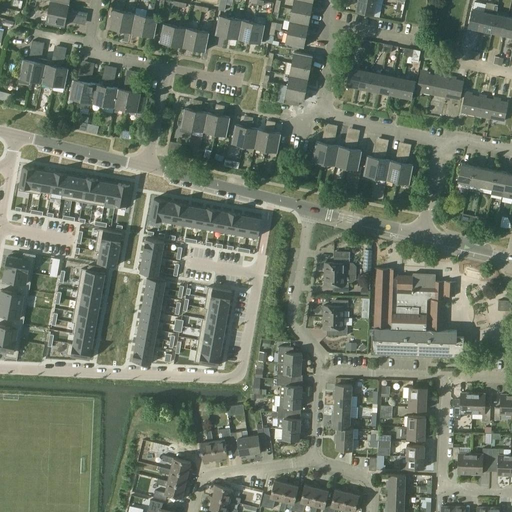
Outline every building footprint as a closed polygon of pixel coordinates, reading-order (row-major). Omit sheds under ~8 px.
[(48,12),(66,15),(68,4),(51,0),(49,9),(48,12)] [(293,0),(292,10),(310,14),(313,2),(300,0),(293,0)] [(358,0),(356,11),(374,15),(377,4),(359,0),(358,0)] [(496,15),(498,7),(494,6),(493,11),(485,10),(484,13),(480,31),(492,33),(496,15)] [(108,28),(120,30),(124,12),(112,10),(108,28)] [(290,21),(308,25),(310,14),(292,10),(290,21)] [(468,28),(480,31),(484,13),(472,10),(468,28)] [(46,23),(64,27),(66,15),(48,12),(48,13),(46,23)] [(120,30),(131,33),(135,14),(124,12),(120,30)] [(131,33),(142,35),(146,17),(135,14),(131,33)] [(492,33),(504,36),(508,18),(496,15),(492,33)] [(215,35),(227,37),(230,18),(219,16),(215,35)] [(142,35),(154,37),(158,19),(146,17),(142,35)] [(227,37),(238,39),(242,21),(230,18),(227,37)] [(238,39),(249,41),(253,23),(242,21),(238,39)] [(287,32),(306,36),(308,25),(290,21),(287,32)] [(249,41),(261,44),(265,25),(253,23),(249,41)] [(160,42),(171,45),(175,26),(163,24),(160,42)] [(171,45),(182,47),(186,29),(175,26),(171,45)] [(182,47),(194,49),(197,31),(186,29),(182,47)] [(194,49),(205,51),(209,33),(197,31),(194,49)] [(285,44),(304,48),(306,36),(287,32),(285,44)] [(30,84),(39,42),(32,40),(28,60),(23,59),(19,77),(29,79),(28,84),(30,84)] [(32,80),(41,82),(46,60),(41,59),(44,43),(39,42),(30,84),(31,85),(32,80)] [(291,64),(310,68),(312,56),(294,52),(291,64)] [(50,88),(52,89),(57,66),(55,66),(57,56),(53,55),(52,61),(46,60),(41,82),(51,84),(50,88)] [(289,75),(308,79),(310,68),(291,64),(289,75)] [(52,89),(54,89),(55,85),(64,87),(68,68),(57,66),(52,89)] [(347,86),(358,89),(361,70),(351,68),(347,86)] [(358,89),(368,91),(372,72),(361,70),(358,89)] [(431,92),(435,75),(428,74),(428,72),(420,70),(417,89),(423,90),(422,93),(431,94),(431,92)] [(69,98),(81,100),(87,72),(80,71),(78,80),(72,79),(69,98)] [(91,109),(92,103),(96,84),(90,83),(92,73),(87,72),(81,100),(79,107),(91,109)] [(379,93),(382,74),(372,72),(368,91),(379,93)] [(445,95),(449,78),(442,77),(442,74),(435,73),(435,75),(431,92),(437,93),(437,95),(445,97),(445,95)] [(379,93),(389,95),(393,76),(382,74),(379,93)] [(100,109),(102,109),(107,86),(105,86),(107,76),(103,75),(101,85),(96,84),(92,103),(101,105),(100,109)] [(287,86),(305,90),(308,79),(289,75),(287,86)] [(389,95),(400,97),(403,78),(393,76),(389,95)] [(456,77),(449,76),(449,78),(445,95),(451,96),(451,98),(459,100),(462,81),(455,80),(456,77)] [(105,105),(114,107),(118,88),(113,87),(115,78),(110,77),(108,87),(107,86),(102,109),(104,110),(105,105)] [(400,97),(410,99),(414,81),(403,78),(400,97)] [(122,113),(124,114),(129,91),(131,81),(125,80),(123,90),(118,88),(114,107),(123,109),(122,113)] [(135,117),(143,118),(147,98),(140,96),(141,93),(135,92),(137,82),(131,81),(129,91),(124,114),(126,114),(127,110),(136,112),(135,117)] [(284,103),(298,106),(299,101),(303,101),(305,90),(287,86),(285,98),(284,103)] [(476,113),(479,97),(471,95),(472,93),(465,92),(461,110),(467,112),(467,114),(475,116),(476,113)] [(490,116),(493,100),(486,98),(486,96),(479,95),(479,97),(476,113),(482,115),(481,117),(489,119),(490,116)] [(503,122),(507,102),(500,101),(500,99),(493,97),(493,100),(490,116),(496,117),(495,120),(503,122)] [(196,111),(184,108),(181,126),(180,131),(191,134),(192,129),(196,111)] [(192,129),(203,131),(207,113),(196,111),(192,129)] [(203,131),(214,133),(218,115),(207,113),(203,131)] [(99,125),(86,122),(87,116),(82,115),(79,128),(97,132),(99,125)] [(214,133),(226,136),(230,118),(218,115),(214,133)] [(232,143),(243,145),(247,125),(236,123),(232,143)] [(243,145),(254,147),(258,127),(247,125),(243,145)] [(254,147),(266,149),(270,129),(258,127),(254,147)] [(270,129),(266,149),(277,152),(281,132),(270,129)] [(312,160),(324,163),(328,144),(316,141),(312,160)] [(324,163),(335,165),(339,146),(328,144),(324,163)] [(335,165),(346,167),(350,148),(339,146),(335,165)] [(346,167),(358,169),(362,151),(350,148),(346,167)] [(375,177),(379,159),(367,156),(363,175),(375,177)] [(386,179),(390,161),(379,159),(375,177),(386,179)] [(386,179),(397,182),(401,163),(390,161),(386,179)] [(397,182),(409,184),(413,166),(401,163),(397,182)] [(469,184),(473,165),(461,163),(457,181),(469,184)] [(484,168),(473,165),(469,184),(480,186),(484,168)] [(23,166),(19,186),(24,186),(30,188),(34,169),(34,168),(31,168),(23,166)] [(484,168),(480,186),(491,188),(495,170),(484,168)] [(34,169),(30,188),(35,188),(41,189),(44,170),(37,169),(34,169)] [(44,170),(41,189),(46,190),(52,191),(55,172),(52,172),(44,170)] [(495,170),(491,188),(490,194),(501,196),(502,196),(506,172),(495,170)] [(55,172),(52,191),(54,192),(62,193),(66,174),(58,172),(55,172)] [(511,173),(506,172),(502,196),(511,197),(511,173)] [(66,174),(62,193),(65,194),(73,195),(76,176),(68,175),(66,174)] [(76,176),(73,195),(81,197),(84,197),(87,178),(84,177),(76,176)] [(87,178),(84,197),(86,197),(94,199),(98,180),(89,178),(87,178)] [(98,180),(94,199),(97,200),(105,201),(108,182),(100,180),(98,180)] [(108,182),(105,201),(110,202),(115,203),(119,184),(118,184),(116,183),(108,182)] [(119,184),(115,203),(121,204),(126,205),(130,185),(121,184),(119,183),(118,184),(119,184)] [(154,198),(151,218),(156,219),(162,220),(165,200),(162,200),(154,198)] [(165,200),(162,220),(170,221),(172,222),(176,202),(173,202),(165,200)] [(176,202),(172,222),(177,223),(183,224),(186,205),(187,205),(187,204),(184,204),(176,202)] [(186,205),(183,224),(185,224),(193,225),(197,206),(189,205),(187,205),(186,205)] [(197,206),(193,225),(202,227),(204,227),(208,208),(207,208),(205,208),(197,206)] [(208,208),(204,227),(206,228),(215,229),(218,210),(209,208),(207,208),(208,208)] [(218,210),(215,229),(217,230),(225,231),(229,212),(221,210),(218,210)] [(229,212),(225,231),(227,232),(236,233),(239,214),(240,214),(231,212),(229,212)] [(239,214),(236,233),(238,233),(247,235),(250,216),(242,215),(240,214),(239,214)] [(250,216),(247,235),(255,236),(258,237),(260,222),(261,218),(250,216)] [(103,230),(101,241),(120,244),(121,240),(122,233),(103,230)] [(145,244),(144,247),(163,250),(163,247),(164,241),(146,238),(145,244)] [(101,241),(99,251),(119,255),(119,251),(120,244),(101,241)] [(143,252),(143,255),(161,258),(162,256),(163,250),(144,247),(143,252)] [(99,251),(97,262),(112,265),(117,266),(119,255),(99,251)] [(324,262),(324,274),(356,275),(356,267),(355,265),(353,263),(352,263),(349,263),(349,251),(337,251),(337,263),(324,262)] [(8,256),(6,267),(28,271),(30,260),(34,261),(36,255),(24,253),(23,256),(22,259),(19,259),(8,256)] [(363,256),(367,267),(372,265),(369,254),(363,256)] [(142,260),(141,263),(160,266),(160,265),(161,258),(143,255),(142,260)] [(53,258),(50,276),(57,277),(60,259),(53,258)] [(141,263),(140,272),(143,272),(158,275),(159,273),(160,266),(141,263)] [(6,267),(4,279),(15,281),(18,281),(18,284),(17,287),(29,289),(30,283),(26,283),(28,271),(6,267)] [(371,352),(463,356),(464,335),(462,335),(462,331),(459,331),(459,330),(443,329),(444,301),(446,301),(447,296),(455,296),(455,282),(434,281),(435,275),(412,274),(412,276),(398,276),(398,273),(393,273),(394,269),(377,268),(375,327),(374,327),(374,332),(372,332),(371,352)] [(86,269),(84,280),(103,284),(105,273),(86,269)] [(336,292),(348,292),(349,282),(351,282),(354,281),(356,279),(356,277),(356,275),(324,274),(324,286),(336,286),(336,292)] [(148,277),(146,285),(164,289),(166,280),(148,277)] [(84,280),(82,291),(101,294),(103,284),(84,280)] [(146,285),(144,294),(163,297),(164,289),(146,285)] [(2,291),(0,301),(22,306),(24,295),(28,295),(29,289),(17,287),(17,290),(16,293),(13,293),(2,291)] [(213,287),(211,298),(230,302),(231,297),(232,291),(213,287)] [(82,291),(81,302),(100,305),(101,294),(82,291)] [(144,294),(143,302),(161,305),(163,297),(144,294)] [(211,298),(209,309),(228,312),(229,305),(230,302),(211,298)] [(323,305),(323,317),(344,317),(344,310),(348,310),(348,300),(336,300),(336,305),(323,305)] [(511,306),(510,301),(498,300),(498,310),(505,310),(511,310),(511,306)] [(0,301),(0,313),(9,315),(12,316),(12,319),(11,322),(23,324),(24,318),(20,317),(22,306),(0,301)] [(81,302),(79,312),(98,316),(100,305),(81,302)] [(143,302),(142,310),(160,313),(161,305),(143,302)] [(209,309),(207,319),(226,323),(227,316),(228,312),(209,309)] [(142,310),(140,318),(159,322),(160,313),(142,310)] [(79,312),(77,323),(96,326),(98,316),(79,312)] [(335,335),(347,335),(347,325),(344,324),(344,317),(323,317),(323,329),(335,329),(335,335)] [(140,318),(139,327),(157,330),(159,322),(140,318)] [(207,319),(205,330),(224,333),(225,326),(226,323),(207,319)] [(0,325),(0,337),(16,340),(18,329),(22,330),(23,324),(11,322),(11,324),(10,327),(7,327),(0,325)] [(77,323),(75,334),(94,337),(96,326),(77,323)] [(139,327),(137,335),(156,338),(157,330),(139,327)] [(205,330),(203,341),(222,344),(223,337),(224,333),(205,330)] [(75,334),(73,344),(92,348),(94,337),(75,334)] [(137,335),(136,343),(154,346),(156,338),(137,335)] [(0,337),(0,348),(3,349),(6,350),(6,353),(5,356),(17,358),(18,352),(14,351),(16,340),(0,337)] [(203,341),(201,351),(220,355),(222,347),(222,344),(203,341)] [(136,343),(134,351),(153,355),(154,346),(136,343)] [(73,344),(71,355),(75,356),(90,359),(92,348),(73,344)] [(279,346),(278,363),(305,364),(306,359),(301,359),(302,353),(293,353),(293,347),(279,346)] [(267,351),(260,350),(259,359),(266,359),(267,351)] [(134,351),(133,360),(151,363),(153,355),(134,351)] [(201,351),(199,362),(218,366),(220,359),(220,355),(201,351)] [(278,363),(277,379),(291,380),(292,374),(300,375),(301,369),(305,369),(305,364),(278,363)] [(260,386),(261,376),(254,375),(253,386),(260,386)] [(302,392),(302,386),(291,385),(291,380),(277,379),(277,385),(281,385),(280,387),(280,390),(280,393),(280,396),(306,397),(306,392),(302,392)] [(336,384),(335,395),(351,396),(352,385),(336,384)] [(381,397),(389,397),(390,394),(388,393),(388,386),(382,385),(381,397)] [(409,398),(426,398),(427,387),(409,387),(409,398)] [(460,412),(472,413),(473,393),(461,392),(460,406),(454,406),(454,418),(460,418),(460,412)] [(482,421),(490,421),(490,408),(487,407),(484,407),(485,393),(473,393),(472,413),(482,413),(482,421)] [(500,414),(511,414),(511,394),(501,394),(500,408),(497,408),(494,408),(494,420),(500,420),(500,414)] [(335,395),(334,406),(351,407),(351,396),(335,395)] [(278,412),(292,413),(292,407),(301,408),(301,402),(306,402),(306,397),(280,396),(279,406),(278,406),(278,412)] [(408,409),(426,409),(426,398),(409,398),(408,409)] [(245,411),(243,402),(227,405),(228,410),(229,414),(245,411)] [(334,416),(350,417),(351,407),(334,406),(334,416)] [(292,418),(292,413),(278,412),(277,428),(283,429),(304,430),(304,425),(300,425),(300,419),(292,418)] [(349,428),(350,417),(334,416),(333,428),(337,428),(337,427),(349,428)] [(407,427),(425,428),(426,416),(408,416),(407,427)] [(248,437),(251,457),(255,457),(255,452),(261,451),(259,441),(265,440),(263,427),(262,423),(256,424),(258,435),(248,437)] [(337,427),(337,428),(337,438),(353,439),(353,428),(349,428),(337,427)] [(401,437),(425,439),(425,428),(407,427),(402,427),(401,437)] [(213,440),(215,458),(216,462),(218,462),(218,461),(221,460),(220,457),(227,456),(225,441),(232,440),(230,428),(218,429),(220,439),(213,440)] [(282,439),(299,440),(299,434),(304,435),(304,430),(283,429),(282,439)] [(203,460),(204,464),(206,463),(206,462),(209,462),(209,459),(215,458),(213,440),(211,430),(206,431),(208,441),(200,442),(203,460)] [(245,454),(246,458),(251,457),(248,437),(242,438),(241,431),(231,433),(233,447),(238,447),(239,455),(245,454)] [(336,449),(352,450),(353,439),(337,438),(336,449)] [(407,445),(406,456),(424,457),(424,446),(407,445)] [(458,473),(470,474),(471,454),(459,453),(459,447),(453,447),(452,459),(458,459),(458,473)] [(470,474),(482,474),(482,460),(488,460),(489,448),(483,448),(482,454),(471,454),(470,474)] [(498,475),(510,475),(510,455),(504,455),(504,449),(493,448),(492,460),(498,461),(498,475)] [(172,463),(170,469),(188,474),(191,475),(192,472),(191,472),(192,469),(189,469),(191,462),(173,458),(163,455),(162,460),(172,463)] [(400,470),(409,470),(409,467),(423,468),(424,466),(426,466),(426,459),(424,459),(424,457),(406,456),(400,456),(400,470)] [(169,474),(168,481),(185,486),(189,486),(189,484),(188,484),(189,481),(186,480),(188,474),(170,469),(160,467),(159,472),(169,474)] [(405,474),(389,474),(388,485),(405,485),(405,474)] [(153,497),(165,500),(167,494),(182,497),(186,498),(186,496),(185,495),(186,493),(183,492),(185,486),(168,481),(158,479),(156,484),(166,486),(165,493),(155,490),(153,497)] [(275,499),(282,500),(286,483),(287,479),(285,479),(284,480),(282,479),(281,482),(274,480),(271,495),(264,493),(261,506),(273,508),(275,499)] [(292,510),(298,511),(301,499),(295,498),(299,482),(296,481),(296,482),(294,482),(293,484),(286,483),(282,500),(279,510),(284,511),(287,501),(293,503),(292,510)] [(303,511),(306,503),(312,505),(317,487),(318,484),(315,483),(315,484),(312,483),(312,486),(305,484),(301,499),(298,511),(299,511),(303,511)] [(212,496),(230,501),(240,503),(241,498),(231,496),(233,489),(215,484),(212,484),(211,486),(212,486),(211,489),(214,490),(212,496)] [(388,496),(404,496),(405,485),(388,485),(388,496)] [(322,511),(329,511),(331,504),(325,502),(329,487),(327,486),(326,487),(324,486),(323,489),(317,487),(312,505),(310,511),(315,511),(317,506),(324,508),(322,511)] [(342,509),(347,492),(348,488),(345,487),(345,488),(342,488),(342,490),(335,489),(331,504),(329,511),(334,511),(336,507),(342,509)] [(341,511),(346,511),(347,510),(354,511),(359,495),(360,491),(357,490),(357,491),(354,491),(353,493),(347,492),(342,509),(341,511)] [(209,508),(224,511),(225,511),(237,511),(238,510),(228,507),(230,501),(212,496),(209,495),(208,498),(209,498),(208,500),(211,501),(209,508)] [(388,496),(388,506),(404,507),(404,496),(388,496)] [(426,508),(430,508),(431,502),(431,497),(421,497),(421,508),(426,508)] [(150,511),(173,511),(161,509),(163,503),(150,500),(148,511),(150,511)]
